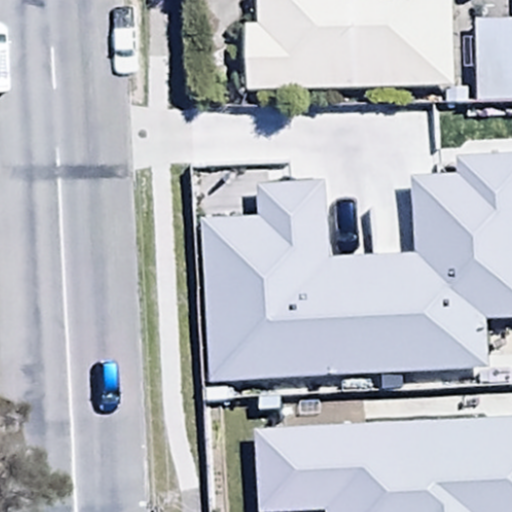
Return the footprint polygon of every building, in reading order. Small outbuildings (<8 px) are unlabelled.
[(249,32),(248,98),(457,97),(456,0),(259,0),(260,32),(249,32)] [(511,26),(477,27),(476,109),(511,108),(511,26)] [(503,209),(501,125),(422,125),(423,210),(503,209)] [(511,247),(499,248),(499,303),(511,303),(511,247)] [(278,446),(418,444),(418,417),(404,417),(404,374),(422,374),(422,343),(413,343),(413,251),(349,252),(348,330),(273,331),(273,368),(254,368),(254,407),(278,407),(278,446)] [(510,438),(511,360),(441,359),(439,436),(510,438)]
